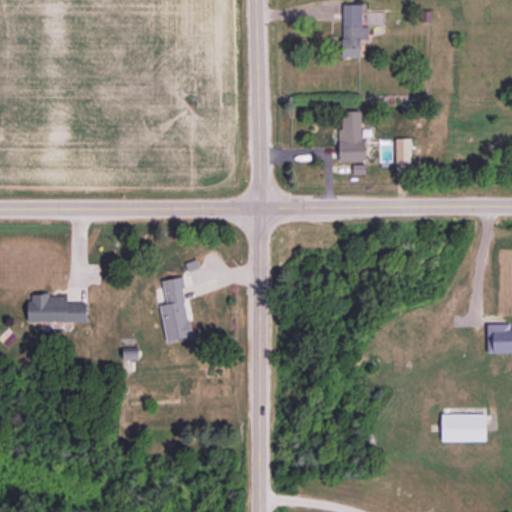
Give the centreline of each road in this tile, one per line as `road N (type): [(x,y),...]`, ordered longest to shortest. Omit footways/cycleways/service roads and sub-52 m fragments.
road 1 (residential): [(259,511),(255,0)]
road 2 (residential): [(0,207),(511,203)]
